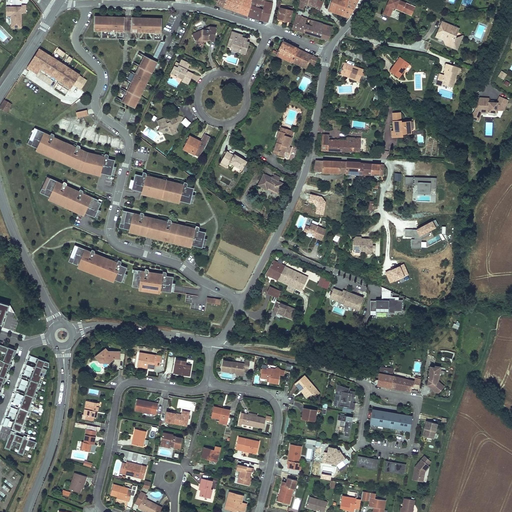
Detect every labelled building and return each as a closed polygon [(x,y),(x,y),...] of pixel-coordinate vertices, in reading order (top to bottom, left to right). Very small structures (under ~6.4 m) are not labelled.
[(225,0),(224,7),(237,11),(239,0),(225,0)] [(250,4),(251,0),(239,0),(237,11),(241,12),(244,2),(250,4)] [(251,0),(250,4),(248,15),(258,18),(261,9),(257,7),(259,3),(262,4),(263,2),(263,0),(251,0)] [(301,0),(298,11),(303,12),(306,3),(311,4),(312,0),(301,0)] [(343,15),(348,0),(332,0),(329,10),(343,15)] [(359,0),(348,0),(343,15),(350,17),(351,16),(359,0)] [(400,0),(387,0),(382,13),(389,16),(393,7),(395,8),(396,5),(403,8),(401,11),(411,15),(415,7),(400,0)] [(241,12),(248,15),(250,4),(244,2),(241,12)] [(272,5),(263,2),(262,4),(261,9),(263,10),(260,19),(268,21),(272,5)] [(21,28),(21,13),(25,13),(26,5),(21,5),(21,7),(6,6),(5,15),(11,15),(10,27),(21,28)] [(293,7),(289,6),(288,10),(281,8),(278,18),(290,21),(293,7)] [(125,30),(126,15),(96,14),(95,29),(102,29),(104,29),(117,30),(119,30),(125,30)] [(163,32),(163,17),(133,15),(132,31),(139,31),(141,31),(154,32),(156,32),(163,32)] [(308,18),(303,16),(302,19),(296,17),(293,29),(304,33),(308,18)] [(321,29),(323,23),(308,18),(304,33),(328,41),(331,32),(321,29)] [(442,20),(436,35),(444,38),(449,40),(448,44),(457,48),(461,38),(455,36),(459,26),(442,20)] [(333,26),(323,23),(321,29),(331,32),(333,26)] [(209,24),(192,32),(196,42),(203,39),(210,36),(210,38),(215,39),(217,25),(209,24)] [(243,34),(237,32),(234,38),(234,40),(231,42),(233,46),(232,49),(237,51),(238,50),(246,53),(250,42),(248,41),(245,40),(244,38),(242,38),(243,36),(243,34)] [(158,56),(166,40),(162,40),(154,55),(158,56)] [(273,53),(292,62),(298,49),(283,42),(279,51),(276,50),(275,52),(274,51),(273,53)] [(52,56),(40,48),(28,67),(33,70),(36,64),(41,68),(59,79),(58,81),(60,82),(59,84),(67,89),(68,87),(70,89),(71,87),(71,88),(74,84),(81,89),(87,80),(79,75),(80,75),(52,56)] [(309,63),(313,55),(298,49),(292,62),(307,69),(309,63)] [(65,54),(58,50),(55,53),(62,58),(65,54)] [(140,63),(144,55),(139,52),(135,60),(140,63)] [(135,106),(158,60),(145,53),(144,55),(140,63),(139,64),(136,71),(135,73),(132,80),(131,81),(127,88),(126,90),(122,98),(122,99),(135,106)] [(393,64),(389,70),(400,76),(408,61),(401,57),(396,65),(393,64)] [(171,71),(184,77),(183,80),(188,83),(190,78),(194,71),(187,68),(190,62),(182,58),(180,62),(179,65),(175,64),(171,71)] [(136,71),(139,64),(134,62),(130,68),(136,71)] [(342,62),(340,72),(349,74),(348,77),(358,80),(362,68),(342,62)] [(453,85),(458,65),(447,62),(445,68),(447,68),(446,71),(445,74),(439,73),(436,83),(442,85),(442,83),(453,85)] [(36,64),(33,70),(38,73),(41,68),(36,64)] [(132,80),(135,73),(130,70),(126,77),(132,80)] [(507,74),(501,70),(498,76),(503,79),(507,74)] [(127,88),(131,81),(125,79),(122,85),(127,88)] [(65,94),(68,90),(58,83),(55,87),(65,94)] [(122,98),(126,90),(121,87),(117,95),(122,98)] [(505,111),(509,100),(501,97),(498,103),(494,103),(491,102),(490,102),(490,99),(480,98),(473,119),(480,121),(482,113),(489,113),(489,112),(493,113),(493,111),(498,111),(498,110),(505,111)] [(5,100),(0,106),(0,108),(5,112),(11,104),(5,100)] [(88,114),(86,109),(76,113),(77,118),(88,114)] [(392,112),(393,120),(400,119),(399,111),(392,112)] [(174,114),(172,118),(167,116),(157,119),(160,125),(161,126),(164,132),(166,131),(172,134),(178,132),(177,130),(180,122),(181,123),(183,117),(174,114)] [(390,129),(391,136),(401,134),(401,132),(411,130),(414,129),(412,119),(409,120),(409,119),(400,121),(400,119),(393,120),(394,129),(390,129)] [(275,138),(277,138),(272,153),(284,157),(290,137),(290,136),(291,131),(285,129),(283,133),(279,132),(277,131),(275,138)] [(105,171),(116,173),(116,171),(118,163),(119,157),(111,156),(112,153),(111,152),(110,152),(108,152),(108,154),(108,155),(104,155),(105,153),(97,152),(97,154),(89,153),(82,150),(83,148),(83,147),(83,146),(82,146),(80,145),(79,147),(78,149),(75,148),(76,146),(69,144),(69,145),(55,140),(56,139),(56,138),(56,137),(55,137),(55,136),(53,136),(52,138),(39,133),(35,145),(31,144),(30,148),(40,152),(86,168),(105,171)] [(188,149),(194,152),(193,154),(198,156),(204,148),(210,137),(205,134),(200,141),(200,143),(193,139),(193,138),(190,136),(188,139),(187,139),(185,143),(186,144),(183,149),(187,150),(188,149)] [(324,134),(323,149),(361,152),(362,142),(362,138),(349,137),(348,139),(348,143),(330,142),(330,138),(330,135),(324,134)] [(389,151),(380,150),(380,158),(388,159),(389,151)] [(239,171),(245,161),(233,154),(232,155),(226,151),(219,161),(226,165),(227,163),(239,171)] [(86,168),(40,152),(39,154),(86,171),(105,174),(105,171),(86,168)] [(348,171),(348,161),(318,160),(315,171),(341,172),(341,171),(348,171)] [(347,172),(374,173),(374,163),(348,161),(348,171),(347,172)] [(374,173),(381,174),(384,174),(384,163),(374,163),(374,173)] [(190,202),(194,186),(187,185),(188,182),(188,181),(187,181),(184,180),(183,184),(180,183),(181,181),(174,179),(173,181),(163,178),(163,177),(150,173),(149,174),(146,173),(147,171),(147,170),(144,169),(143,172),(136,171),(134,177),(133,176),(131,184),(132,184),(131,186),(142,188),(141,190),(162,195),(162,194),(190,202)] [(271,180),(263,175),(256,185),(265,190),(266,188),(276,193),(281,185),(276,182),(278,179),(273,176),(271,180)] [(436,178),(406,177),(405,184),(418,185),(418,193),(430,193),(430,188),(436,188),(436,178)] [(94,212),(103,215),(109,201),(105,200),(106,198),(92,193),(92,195),(89,194),(90,192),(90,191),(89,190),(87,189),(85,193),(72,188),(73,186),(72,184),(70,183),(69,185),(56,181),(52,192),(48,191),(47,196),(57,199),(94,212)] [(94,212),(57,199),(56,202),(93,215),(94,212)] [(196,228),(197,227),(190,225),(189,226),(169,220),(170,219),(163,217),(162,218),(126,208),(123,220),(119,219),(118,224),(128,226),(127,227),(145,232),(145,231),(152,233),(151,234),(189,245),(189,244),(200,247),(200,246),(201,246),(204,238),(202,238),(204,232),(199,230),(199,229),(196,228)] [(327,230),(318,226),(319,223),(313,220),(311,224),(310,227),(306,226),(304,232),(307,233),(308,232),(313,234),(312,237),(322,241),(327,230)] [(416,230),(406,230),(406,237),(415,237),(415,240),(411,240),(411,248),(421,248),(421,239),(430,234),(429,231),(439,226),(435,220),(416,230)] [(360,247),(360,249),(371,249),(371,237),(362,236),(362,235),(358,235),(358,238),(353,238),(352,247),(360,247)] [(71,262),(70,266),(80,270),(116,283),(123,286),(124,284),(126,285),(129,277),(126,276),(129,270),(122,268),(122,265),(122,264),(121,264),(120,263),(119,265),(118,267),(115,266),(116,264),(109,262),(108,263),(95,259),(96,256),(95,255),(93,254),(92,256),(79,251),(75,263),(71,262)] [(279,278),(285,265),(274,260),(267,274),(279,280),(279,278)] [(308,276),(303,273),(285,265),(279,278),(279,280),(297,288),(302,290),(308,276)] [(115,286),(116,283),(80,270),(79,273),(115,286)] [(136,275),(134,289),(141,290),(163,292),(173,293),(174,292),(174,284),(175,278),(168,277),(168,274),(168,273),(167,273),(165,273),(164,276),(150,275),(150,272),(150,271),(149,271),(147,271),(147,273),(140,272),(139,275),(136,275)] [(326,288),(329,280),(323,277),(320,286),(326,288)] [(273,293),(276,287),(272,285),(265,286),(261,296),(271,300),(275,302),(278,295),(273,293)] [(278,295),(279,296),(281,290),(281,289),(276,287),(273,293),(278,295)] [(333,300),(337,290),(332,289),(328,298),(333,300)] [(362,297),(341,290),(341,292),(339,296),(344,297),(342,302),(342,303),(358,309),(362,297)] [(401,311),(404,299),(395,300),(395,298),(390,298),(383,298),(383,300),(382,302),(375,301),(371,301),(370,310),(375,310),(375,308),(375,306),(388,307),(388,308),(387,313),(394,313),(394,311),(401,311)] [(10,309),(11,303),(0,299),(0,301),(5,303),(0,320),(0,321),(6,323),(10,309)] [(294,317),(298,308),(279,300),(275,309),(285,313),(287,312),(287,314),(294,317)] [(0,396),(1,397),(3,391),(1,390),(4,382),(6,383),(8,377),(6,376),(9,368),(11,369),(13,363),(12,362),(14,355),(16,356),(19,349),(1,343),(0,346),(0,348),(7,352),(4,359),(1,358),(0,359),(0,364),(4,366),(1,374),(0,373),(0,396)] [(105,346),(95,356),(99,361),(108,362),(113,358),(119,358),(121,351),(114,350),(110,353),(105,346)] [(159,365),(161,355),(140,351),(137,365),(146,367),(147,363),(159,365)] [(36,401),(39,393),(37,392),(39,385),(42,386),(44,378),(42,378),(44,374),(42,373),(43,371),(47,373),(48,368),(44,366),(45,364),(51,366),(51,361),(32,354),(31,359),(29,358),(27,363),(29,364),(25,373),(24,372),(22,377),(24,378),(20,387),(19,386),(17,391),(18,392),(15,401),(13,400),(11,405),(13,406),(9,417),(7,416),(4,424),(22,431),(23,428),(25,429),(29,420),(26,419),(28,414),(31,414),(34,406),(32,405),(34,400),(36,401)] [(183,359),(175,357),(172,372),(189,376),(191,364),(186,363),(182,362),(183,359)] [(246,361),(246,364),(228,360),(225,359),(223,370),(226,371),(236,373),(236,372),(244,373),(244,372),(248,373),(250,362),(246,361)] [(437,381),(438,374),(439,374),(440,367),(435,366),(434,368),(430,367),(429,374),(430,374),(428,383),(430,385),(431,388),(435,392),(438,393),(443,387),(438,382),(437,381)] [(377,385),(390,387),(392,378),(393,376),(392,375),(393,370),(380,367),(377,385)] [(263,371),(261,379),(270,381),(269,384),(278,386),(281,377),(285,378),(286,373),(275,370),(273,376),(271,375),(272,373),(267,372),(263,371)] [(316,392),(304,377),(295,385),(301,392),(303,390),(309,398),(316,392)] [(411,383),(412,381),(392,378),(390,387),(410,391),(411,383)] [(350,400),(351,394),(354,394),(355,389),(350,388),(350,390),(349,390),(349,386),(337,384),(335,390),(339,391),(339,394),(341,394),(340,400),(338,400),(337,406),(343,407),(343,406),(347,406),(346,408),(354,409),(355,401),(353,400),(350,400)] [(303,390),(301,392),(307,400),(309,398),(303,390)] [(138,397),(135,409),(156,413),(158,402),(138,397)] [(87,400),(84,414),(86,414),(85,418),(93,420),(94,416),(96,416),(99,402),(87,400)] [(213,407),(211,418),(226,421),(229,410),(213,407)] [(409,430),(412,416),(372,408),(369,423),(409,430)] [(182,410),(181,413),(165,410),(163,422),(167,423),(167,421),(186,425),(189,411),(182,410)] [(304,410),(302,420),(315,422),(316,412),(304,410)] [(248,414),(241,413),(238,425),(241,426),(241,424),(264,429),(266,420),(271,421),(272,416),(267,415),(266,418),(257,416),(248,414)] [(339,434),(339,437),(348,439),(350,425),(349,425),(350,422),(351,422),(352,417),(338,414),(337,419),(340,420),(339,426),(344,427),(343,430),(344,431),(344,435),(339,434)] [(425,429),(423,436),(432,439),(436,424),(426,421),(424,428),(425,429)] [(271,433),(273,424),(265,423),(264,432),(271,433)] [(134,428),(131,442),(143,445),(146,431),(134,428)] [(0,435),(0,439),(5,441),(8,431),(2,429),(0,435)] [(38,441),(28,437),(29,435),(26,434),(25,436),(15,432),(16,430),(13,429),(8,441),(6,447),(12,449),(15,440),(22,443),(19,452),(25,454),(28,445),(36,448),(38,441)] [(173,433),(163,430),(160,440),(170,443),(170,444),(180,447),(182,437),(173,434),(173,433)] [(82,440),(80,448),(90,450),(92,442),(93,443),(95,435),(91,434),(85,433),(84,440),(82,440)] [(258,442),(238,437),(235,450),(242,451),(242,450),(248,451),(248,453),(256,455),(258,442)] [(306,459),(312,460),(316,440),(307,439),(305,448),(308,448),(306,459)] [(290,444),(286,464),(297,466),(301,446),(290,444)] [(340,458),(339,456),(341,454),(338,449),(336,450),(335,447),(328,446),(327,452),(323,452),(322,461),(335,463),(340,458)] [(203,447),(201,458),(216,462),(219,451),(203,447)] [(147,463),(148,456),(128,453),(127,459),(147,463)] [(375,467),(376,463),(375,462),(375,459),(371,458),(370,460),(367,460),(368,457),(357,455),(355,466),(358,466),(359,463),(365,464),(364,468),(372,469),(372,467),(375,467)] [(423,472),(428,467),(426,465),(430,462),(423,456),(413,467),(414,468),(414,469),(413,469),(411,480),(417,481),(418,477),(422,478),(423,472)] [(403,475),(405,464),(394,462),(393,464),(390,464),(391,462),(386,461),(385,464),(384,464),(383,469),(386,469),(386,472),(393,473),(394,470),(400,471),(400,474),(403,475)] [(125,463),(123,472),(143,478),(146,465),(142,464),(141,467),(125,463)] [(235,470),(240,471),(237,482),(249,485),(251,477),(249,477),(251,472),(252,472),(253,469),(241,466),(236,464),(235,470)] [(74,472),(69,487),(79,491),(80,487),(83,479),(85,480),(86,476),(74,472)] [(199,487),(202,488),(200,496),(210,499),(212,490),(210,489),(212,481),(201,478),(199,487)] [(289,503),(293,488),(294,489),(297,480),(288,478),(287,482),(282,481),(277,500),(289,503)] [(145,480),(142,487),(149,489),(151,482),(145,480)] [(129,487),(112,482),(109,494),(125,498),(125,499),(129,500),(132,491),(128,490),(129,487)] [(359,498),(369,500),(368,505),(375,506),(373,511),(381,511),(384,499),(374,497),(375,493),(361,490),(359,498)] [(229,493),(225,510),(232,511),(234,511),(235,511),(240,511),(243,511),(245,504),(240,503),(242,497),(229,493)] [(355,497),(341,494),(339,506),(344,508),(344,509),(352,510),(353,506),(355,497)] [(309,495),(306,505),(324,511),(326,504),(325,503),(326,500),(309,495)] [(143,496),(137,506),(148,511),(152,511),(157,504),(143,496)] [(412,511),(414,500),(404,498),(402,506),(401,511),(412,511)]
